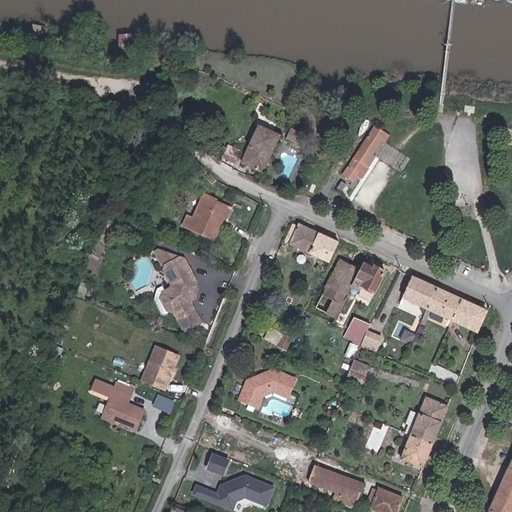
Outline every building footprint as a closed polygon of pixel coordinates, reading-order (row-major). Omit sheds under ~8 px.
[(51,75),(63,79),(67,68),(54,64),(51,75)] [(124,100),(127,90),(97,80),(93,90),(124,100)] [(379,134),(382,136),(387,129),(372,120),(346,160),(355,166),(360,159),(365,162),(373,151),(369,148),(379,134)] [(244,168),(265,178),(281,140),(259,131),(244,168)] [(228,152),(223,163),(236,169),(241,158),(228,152)] [(198,194),(204,196),(206,190),(201,188),(198,194)] [(221,212),(223,213),(227,202),(213,196),(214,193),(206,190),(204,196),(198,194),(193,206),(197,208),(194,215),(190,214),(186,212),(181,222),(211,234),(221,212)] [(328,255),(336,237),(297,220),(289,239),(328,255)] [(95,240),(100,242),(104,230),(99,228),(95,240)] [(175,255),(164,262),(164,266),(171,277),(170,282),(163,286),(163,292),(171,305),(176,306),(191,329),(208,318),(193,296),(193,294),(191,291),(191,285),(193,283),(193,277),(180,256),(175,255)] [(336,313),(351,282),(359,264),(339,255),(315,304),(336,313)] [(361,281),(372,286),(383,265),(371,259),(370,261),(362,257),(359,264),(351,282),(358,285),(361,281)] [(401,291),(426,302),(435,281),(411,270),(401,291)] [(431,304),(452,313),(461,292),(435,281),(426,302),(420,317),(424,318),(431,304)] [(169,307),(171,305),(163,292),(163,286),(160,285),(157,287),(156,295),(163,306),(169,307)] [(452,313),(477,324),(486,304),(461,292),(452,313)] [(365,327),(370,317),(354,310),(348,323),(355,326),(360,329),(364,330),(365,327)] [(258,334),(272,339),(276,327),(262,322),(258,334)] [(345,350),(351,352),(360,329),(355,326),(345,350)] [(365,327),(364,330),(360,341),(374,346),(379,332),(365,327)] [(273,340),(285,345),(290,333),(278,329),(273,340)] [(141,378),(164,388),(171,371),(173,364),(179,351),(155,341),(141,378)] [(347,372),(362,378),(370,360),(355,353),(347,372)] [(289,389),(295,374),(273,365),(263,368),(263,371),(260,372),(257,371),(246,376),(238,396),(246,399),(249,398),(251,391),(257,389),(261,390),(272,386),(280,389),(282,386),(289,389)] [(129,400),(133,391),(115,385),(96,378),(92,387),(111,394),(116,396),(109,416),(121,420),(139,427),(146,406),(129,400)] [(117,379),(115,385),(133,391),(135,385),(117,379)] [(246,399),(253,402),(261,390),(257,389),(251,391),(249,398),(246,399)] [(412,429),(434,437),(449,400),(427,391),(420,407),(412,429)] [(159,393),(153,405),(170,412),(175,400),(159,393)] [(121,420),(109,416),(116,396),(111,394),(103,417),(120,423),(121,420)] [(406,427),(412,429),(420,407),(412,404),(407,417),(410,418),(406,427)] [(402,453),(425,462),(434,437),(412,429),(402,453)] [(211,465),(224,470),(229,457),(215,452),(211,465)] [(311,478),(361,495),(366,478),(317,461),(311,478)] [(204,484),(198,482),(195,490),(234,506),(238,497),(247,493),(266,500),(273,482),(246,471),(222,481),(221,484),(223,487),(221,491),(209,486),(206,487),(203,486),(204,484)] [(499,511),(511,511),(511,474),(509,482),(496,511),(499,511)] [(399,507),(405,491),(381,481),(379,484),(373,482),(367,495),(374,498),(373,502),(388,507),(389,503),(399,507)]
